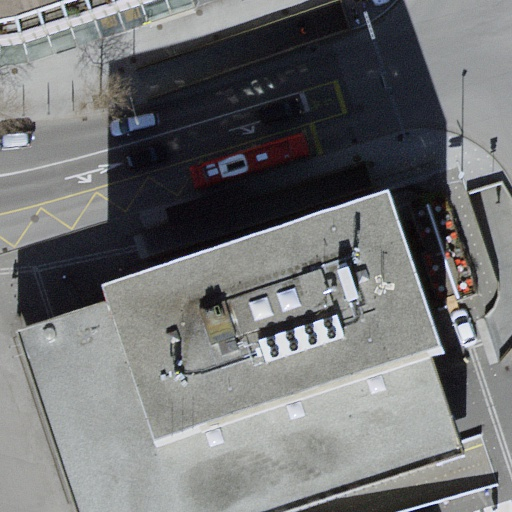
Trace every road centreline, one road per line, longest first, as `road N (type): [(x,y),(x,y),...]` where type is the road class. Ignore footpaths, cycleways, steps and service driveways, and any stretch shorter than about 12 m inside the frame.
road 1 (primary): [(511,55),(109,168),(0,178)]
road 2 (residential): [(511,406),(154,511)]
road 3 (residential): [(0,390),(36,511)]
